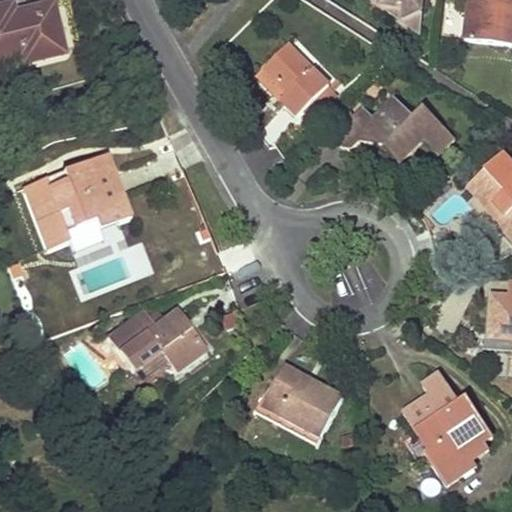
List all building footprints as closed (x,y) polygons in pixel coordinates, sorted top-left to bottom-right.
[(367,0),(422,38),(424,0),(367,0)] [(511,0),(475,0),(474,23),(467,22),(465,44),(511,47),(511,0)] [(63,56),(57,31),(52,6),(22,12),(12,14),(11,6),(0,8),(0,59),(20,56),(22,65),(63,56)] [(296,118),(300,115),(303,112),(329,87),(288,45),(256,76),(279,101),(296,118)] [(386,56),(381,52),(376,49),(371,55),(382,62),(386,56)] [(342,84),(340,82),(337,79),(329,87),(334,92),(342,84)] [(329,87),(303,112),(311,120),(337,95),(334,92),(329,87)] [(437,156),(446,148),(454,140),(425,109),(414,119),(396,100),(374,120),(365,110),(356,119),(343,106),(327,120),(338,132),(332,138),(341,148),(351,151),(359,144),(383,149),(386,152),(399,165),(424,141),(437,156)] [(511,163),(505,155),(467,188),(486,209),(511,237),(511,163)] [(45,249),(68,241),(66,235),(82,229),(94,224),(96,230),(129,219),(106,158),(61,175),(64,183),(46,191),(42,182),(22,189),(45,249)] [(61,175),(42,182),(46,191),(64,183),(61,175)] [(129,221),(129,219),(96,230),(97,232),(116,226),(129,221)] [(96,230),(94,224),(82,229),(89,249),(120,237),(116,226),(97,232),(96,230)] [(69,244),(68,241),(45,249),(46,253),(69,244)] [(511,280),(511,296),(493,295),(490,336),(511,338),(511,280)] [(205,354),(175,313),(161,323),(157,326),(153,329),(147,321),(142,314),(106,340),(131,374),(157,355),(163,363),(173,376),(205,354)] [(155,315),(147,321),(153,329),(157,326),(161,323),(155,315)] [(209,360),(205,354),(173,376),(168,380),(173,386),(209,360)] [(157,355),(131,374),(136,382),(163,363),(157,355)] [(346,400),(317,384),(288,368),(278,385),(274,383),(257,412),(320,447),(346,400)] [(429,454),(425,457),(444,487),(477,467),(472,460),(489,450),(485,444),(493,438),(468,399),(460,405),(440,375),(423,386),(431,399),(436,406),(432,409),(427,412),(423,404),(405,415),(416,433),(429,454)] [(436,406),(431,399),(423,404),(427,412),(432,409),(436,406)] [(429,454),(416,433),(404,441),(417,462),(425,457),(429,454)]
